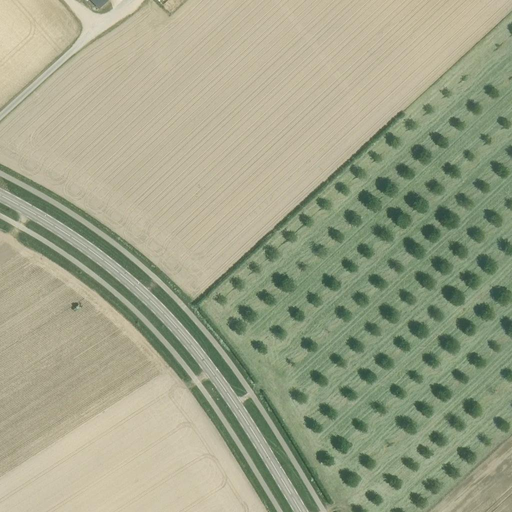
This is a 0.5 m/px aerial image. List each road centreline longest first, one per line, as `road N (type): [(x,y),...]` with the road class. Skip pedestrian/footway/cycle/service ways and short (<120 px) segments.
road 1 (secondary): [(300,511),(224,387),(177,328),(70,235),(0,195)]
road 2 (unclassified): [(0,117),(127,0)]
